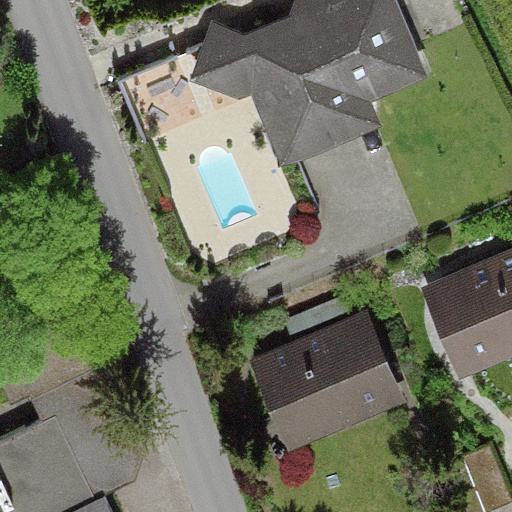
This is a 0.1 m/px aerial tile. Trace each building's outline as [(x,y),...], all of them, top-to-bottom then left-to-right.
[(325,0),(299,0),(292,19),(240,41),(284,144),(292,140),(346,118),(360,112),(352,92),(411,66),(383,0),(335,0),(331,2),(325,0)] [(430,286),(449,332),(463,366),(511,345),(511,251),(452,276),(430,286)] [(0,322),(0,338),(38,419),(0,436),(0,511),(108,511),(99,493),(92,496),(69,449),(126,422),(114,397),(63,292),(0,322)] [(326,424),(389,396),(355,317),(258,358),(281,412),(315,398),(326,424)] [(486,445),(457,456),(481,511),(509,500),(486,445)] [(479,511),(481,511),(457,456),(431,468),(449,511),(479,511)]
